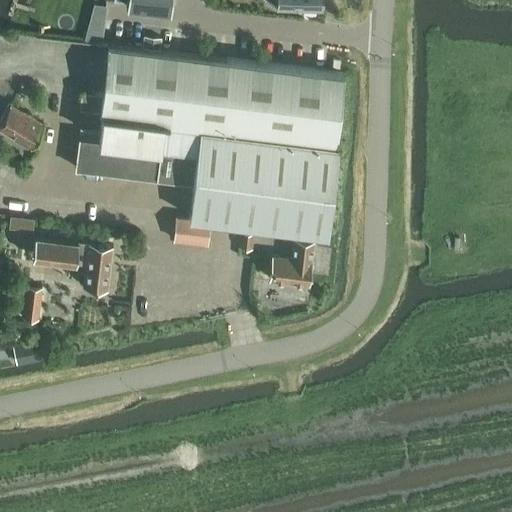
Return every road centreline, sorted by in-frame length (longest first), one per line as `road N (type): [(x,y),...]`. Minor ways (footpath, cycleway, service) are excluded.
road 1 (unclassified): [(0,409),(297,349),(336,335),(359,314),(375,278),(380,41)]
road 2 (residential): [(380,41),(185,17)]
